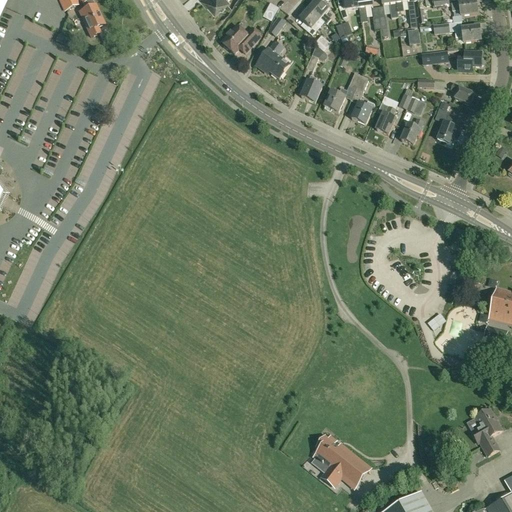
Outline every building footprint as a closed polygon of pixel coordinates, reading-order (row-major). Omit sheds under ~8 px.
[(0,0),(0,200),(2,196),(0,192),(0,19),(8,0),(0,0)] [(59,0),(65,12),(80,5),(77,0),(59,0)] [(83,6),(85,11),(80,13),(92,38),(101,34),(98,28),(105,25),(96,6),(95,6),(92,0),(81,0),(83,3),(84,3),(85,5),(83,6)] [(198,0),(205,8),(208,6),(214,14),(219,10),(220,11),(222,11),(223,10),(224,8),(224,7),(224,5),(228,2),(226,0),(198,0)] [(318,0),(309,10),(327,26),(332,21),(325,15),(330,10),(318,0)] [(361,24),(357,0),(344,0),(345,8),(339,9),(343,20),(349,19),(347,11),(359,9),(361,24)] [(357,0),(361,24),(367,23),(365,8),(373,7),(371,0),(357,0)] [(392,19),(398,19),(395,0),(381,0),(383,6),(390,5),(392,19)] [(404,13),(402,3),(410,2),(409,0),(395,0),(398,19),(397,14),(404,13)] [(450,7),(449,0),(432,0),(425,1),(426,8),(433,7),(433,9),(450,7)] [(461,17),(478,14),(477,1),(460,4),(452,5),(453,12),(461,11),(461,17)] [(327,26),(309,10),(300,20),(305,24),(302,27),(313,37),(325,24),(327,26)] [(388,30),(386,18),(379,19),(381,31),(388,30)] [(276,38),(286,24),(279,19),(269,32),(276,38)] [(343,25),(347,37),(353,35),(348,23),(343,25)] [(346,38),(347,37),(343,25),(336,28),(341,40),(340,40),(345,53),(351,50),(346,38)] [(450,35),(449,25),(419,29),(420,33),(428,32),(429,33),(434,32),(435,36),(450,35)] [(246,55),(262,38),(253,30),(247,36),(238,28),(223,44),(224,45),(224,47),(227,50),(230,50),(235,55),(240,50),(246,55)] [(462,30),(455,31),(456,39),(463,38),(464,44),(482,42),(480,28),(462,30)] [(411,46),(420,45),(419,32),(409,33),(411,46)] [(324,53),(331,45),(322,37),(315,45),(317,47),(324,53)] [(280,80),(290,67),(278,58),(284,50),(275,43),(269,51),(257,67),(264,72),(266,70),(280,80)] [(325,54),(324,53),(317,47),(313,57),(307,70),(313,73),(319,61),(325,54)] [(449,64),(447,54),(422,57),(424,67),(449,64)] [(484,60),(482,60),(482,55),(465,54),(465,61),(458,61),(458,73),(473,74),(473,68),(482,68),(482,67),(483,67),(484,60)] [(356,91),(362,78),(355,75),(349,88),(356,91)] [(316,104),(323,89),(315,85),(317,80),(311,77),(309,83),(302,98),(316,104)] [(362,78),(356,91),(363,94),(369,81),(362,78)] [(435,90),(435,82),(419,81),(418,89),(435,90)] [(470,106),(475,95),(460,89),(461,87),(454,85),(451,91),(457,94),(455,100),(470,106)] [(339,115),(345,100),(346,99),(348,92),(341,90),(339,96),(331,93),(325,109),(339,115)] [(399,108),(407,111),(412,99),(414,96),(406,92),(405,96),(404,96),(399,108)] [(412,99),(407,111),(419,116),(424,105),(419,103),(420,102),(412,99)] [(359,106),(358,106),(352,121),(366,127),(372,112),(366,109),(367,105),(361,102),(359,106)] [(449,106),(441,103),(439,111),(446,114),(449,106)] [(396,112),(389,109),(382,105),(378,114),(383,117),(377,131),(389,136),(396,120),(393,119),(396,112)] [(451,146),(454,138),(457,139),(459,135),(464,121),(448,114),(444,124),(445,124),(438,141),(451,146)] [(420,131),(423,123),(418,121),(414,128),(409,125),(402,142),(413,147),(417,138),(419,139),(422,131),(420,131)] [(511,324),(511,294),(497,291),(490,319),(511,324)] [(504,348),(508,332),(487,327),(486,333),(484,343),(502,347),(504,348)] [(511,402),(511,401),(511,380),(503,384),(511,402)] [(476,420),(481,429),(472,434),(479,445),(481,444),(489,458),(500,452),(492,438),(503,432),(491,411),(487,414),(485,412),(483,412),(480,413),(479,415),(480,418),(476,420)] [(316,459),(312,465),(326,476),(323,480),(334,489),(342,480),(346,483),(355,490),(362,481),(362,480),(370,471),(361,464),(330,440),(329,441),(326,439),(317,449),(321,452),(315,459),(316,459)] [(428,511),(417,493),(383,511),(428,511)] [(511,511),(511,497),(489,510),(488,509),(482,511),(511,511)]
